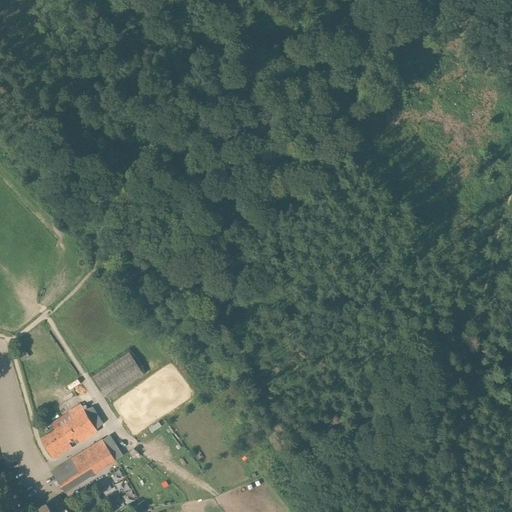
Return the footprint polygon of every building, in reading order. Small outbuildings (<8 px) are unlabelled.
[(146,375),(132,353),(95,376),(109,398),(146,375)] [(41,440),(54,461),(100,433),(97,429),(85,410),(82,405),(53,423),(57,430),(41,440)] [(93,407),(85,410),(97,429),(103,423),(93,407)] [(161,421),(152,427),(154,430),(164,425),(161,421)] [(110,435),(102,440),(115,461),(122,456),(110,435)] [(102,440),(52,470),(65,492),(115,462),(115,461),(102,440)] [(61,511),(67,508),(60,496),(39,509),(40,511),(61,511)]
